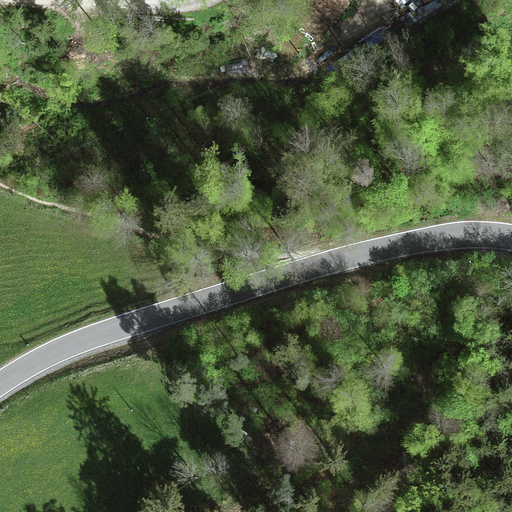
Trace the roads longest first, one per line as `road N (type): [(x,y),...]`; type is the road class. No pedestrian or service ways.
road 1 (tertiary): [(0,383),(87,337),(377,248),(473,233),(511,237)]
road 2 (track): [(206,0),(46,0)]
